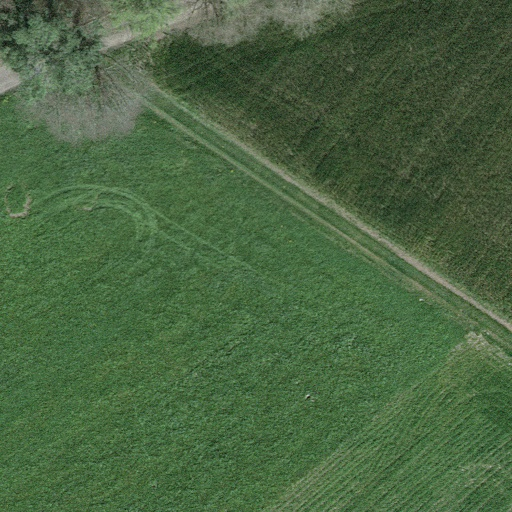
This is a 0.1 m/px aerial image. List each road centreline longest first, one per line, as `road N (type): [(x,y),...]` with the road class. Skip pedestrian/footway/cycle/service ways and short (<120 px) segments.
road 1 (track): [(44,47),(171,120),(511,346)]
road 2 (track): [(0,74),(44,47),(168,0)]
